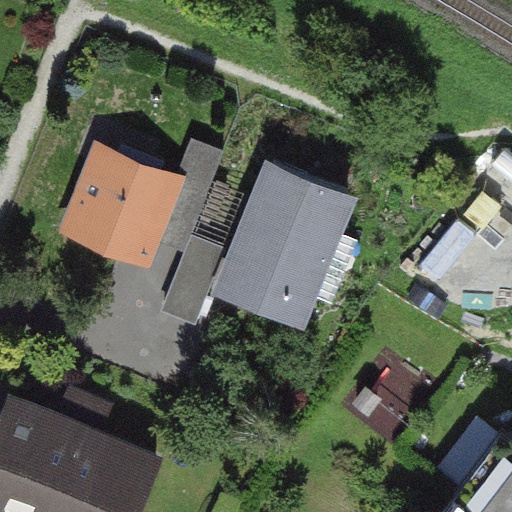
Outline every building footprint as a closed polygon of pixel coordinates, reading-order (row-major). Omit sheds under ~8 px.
[(184,175),(99,144),(63,242),(148,273),(184,175)] [(356,201),(269,165),(211,301),(299,338),(356,201)] [(194,227),(173,302),(207,311),(228,237),(194,227)] [(0,511),(140,511),(161,466),(7,398),(0,415),(0,511)] [(511,511),(511,436),(508,434),(448,511),(511,511)] [(419,511),(444,477),(426,465),(394,511),(419,511)]
